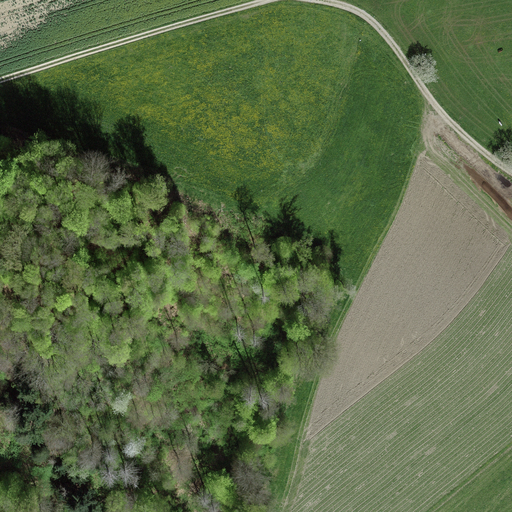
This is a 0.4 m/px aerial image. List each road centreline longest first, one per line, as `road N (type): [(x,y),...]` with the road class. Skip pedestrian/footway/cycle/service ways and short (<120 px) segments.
road 1 (track): [(279,511),(356,280),(404,178),(447,118)]
road 2 (track): [(0,83),(270,0)]
road 3 (track): [(511,171),(458,130),(372,20),(320,0)]
